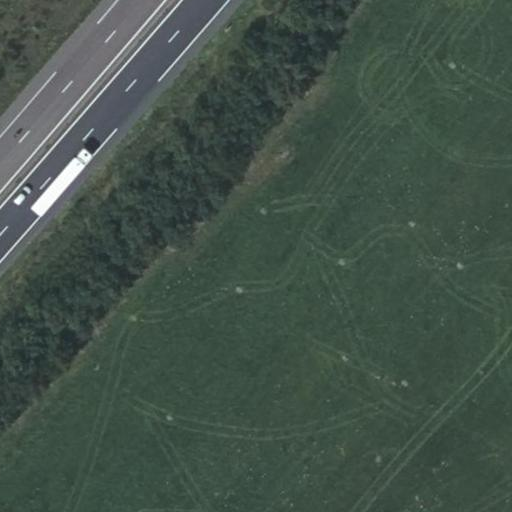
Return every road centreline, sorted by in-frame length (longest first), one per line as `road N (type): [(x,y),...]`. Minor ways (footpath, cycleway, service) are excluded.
road 1 (motorway): [(0,237),(205,0)]
road 2 (motorway): [(139,0),(0,163)]
